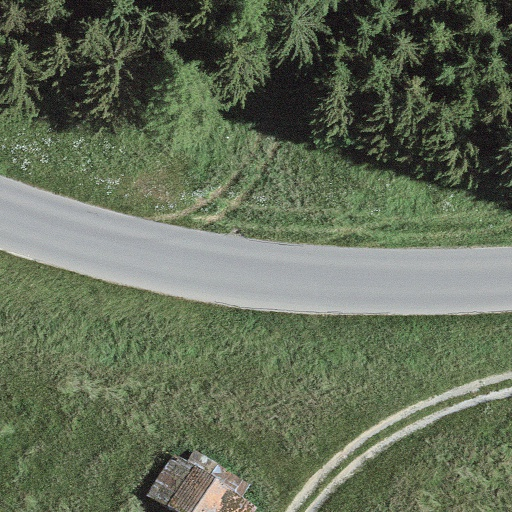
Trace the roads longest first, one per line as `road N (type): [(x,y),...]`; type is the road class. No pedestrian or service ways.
road 1 (tertiary): [(511,278),(140,269),(0,217)]
road 2 (track): [(511,383),(419,415),(354,459),(304,511)]
